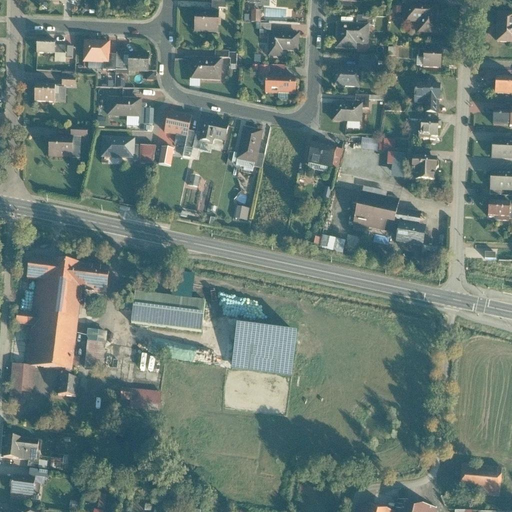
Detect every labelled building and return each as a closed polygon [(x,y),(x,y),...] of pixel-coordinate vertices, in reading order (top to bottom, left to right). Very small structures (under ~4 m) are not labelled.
[(97,3),(85,3),(85,13),(97,13),(97,3)] [(225,3),(211,3),(211,12),(217,12),(217,10),(225,10),(225,3)] [(438,5),(416,5),(403,5),(402,23),(418,24),(418,35),(438,35),(438,5)] [(211,12),(195,11),(195,35),(218,35),(219,12),(217,12),(211,12)] [(260,13),(251,13),(251,24),(255,24),(260,24),(260,13)] [(511,14),(496,14),(495,45),(511,45),(511,14)] [(369,25),(369,28),(373,28),(373,18),(357,18),(357,25),(369,25)] [(260,24),(255,24),(255,31),(259,31),(259,32),(269,33),(271,33),(271,25),(260,25),(260,24)] [(369,25),(357,25),(336,25),(335,52),(357,52),(357,48),(369,48),(369,28),(369,25)] [(271,33),(269,33),(268,59),(284,60),(284,53),(299,54),(299,34),(271,33)] [(37,56),(55,57),(55,48),(55,43),(37,42),(37,56)] [(110,43),(84,42),(84,65),(103,65),(109,65),(109,57),(110,43)] [(74,48),(55,48),(55,57),(54,65),(68,65),(68,60),(74,61),(74,48)] [(443,53),(418,53),(418,68),(443,69),(443,53)] [(128,73),(128,58),(109,57),(109,65),(103,65),(102,72),(119,73),(128,73)] [(149,58),(128,58),(128,73),(149,74),(149,58)] [(361,69),(361,76),(376,76),(376,58),(359,58),(359,69),(361,69)] [(222,60),(214,60),(191,60),(191,82),(222,82),(222,60)] [(268,68),(258,67),(258,74),(258,76),(268,76),(268,68)] [(361,69),(359,69),(334,69),(334,90),(361,90),(361,76),(361,69)] [(78,75),(63,75),(62,88),(77,89),(78,75)] [(298,79),(267,78),(266,96),(297,97),(298,79)] [(511,80),(495,79),(494,96),(511,96),(511,80)] [(423,86),(416,86),(415,106),(423,106),(423,114),(438,114),(438,104),(440,104),(440,86),(433,86),(433,83),(423,83),(423,86)] [(67,89),(35,89),(35,105),(66,105),(67,89)] [(363,104),(363,111),(370,111),(370,98),(355,98),(355,104),(363,104)] [(143,102),(109,101),(108,119),(137,120),(142,120),(142,111),(143,102)] [(363,104),(355,104),(333,104),(333,125),(363,125),(363,111),(363,104)] [(495,111),(494,127),(509,127),(509,129),(511,128),(511,110),(510,110),(510,112),(495,111)] [(142,120),(137,120),(137,127),(155,128),(156,112),(142,111),(142,120)] [(164,134),(188,140),(190,133),(193,120),(169,114),(164,134)] [(106,120),(98,120),(98,129),(106,129),(106,120)] [(230,126),(206,120),(202,136),(200,144),(212,147),(213,142),(225,145),(230,126)] [(438,122),(421,122),(421,138),(440,139),(440,122),(438,122)] [(70,139),(87,139),(87,129),(71,129),(70,139)] [(263,133),(242,129),(236,162),(254,166),(256,166),(258,156),(263,133)] [(190,133),(188,140),(186,150),(198,153),(200,144),(202,136),(190,133)] [(72,160),(72,140),(50,139),(50,160),(72,160)] [(132,161),(134,161),(135,148),(135,140),(102,140),(101,160),(132,161)] [(378,142),(362,140),(360,151),(376,153),(378,142)] [(378,151),(394,152),(395,141),(379,140),(378,151)] [(511,141),(491,141),(491,161),(511,161),(511,141)] [(336,151),(313,147),(309,167),(332,171),(336,151)] [(155,149),(135,148),(134,161),(132,161),(132,163),(139,163),(139,165),(154,165),(155,149)] [(409,156),(387,155),(387,168),(393,168),(392,181),(407,181),(409,156)] [(264,157),(258,156),(256,166),(254,166),(254,169),(261,171),(264,157)] [(440,160),(414,160),(414,177),(417,177),(417,186),(437,186),(437,177),(440,177),(440,160)] [(511,172),(490,172),(489,193),(511,193),(511,172)] [(200,179),(191,177),(189,187),(198,189),(200,179)] [(399,201),(359,194),(352,227),(392,235),(394,225),(397,210),(399,201)] [(511,204),(488,204),(487,218),(510,219),(511,204)] [(250,212),(237,209),(234,221),(248,224),(250,212)] [(399,225),(418,229),(421,215),(397,210),(394,225),(399,226),(399,225)] [(418,229),(399,225),(399,226),(395,246),(421,251),(425,230),(418,229)] [(345,243),(322,238),(319,250),(342,256),(345,243)] [(108,271),(29,261),(26,282),(36,283),(32,315),(16,313),(14,326),(31,328),(26,367),(34,368),(60,372),(71,373),(81,293),(105,296),(108,271)] [(205,305),(133,296),(129,325),(201,334),(205,305)] [(87,343),(105,344),(106,334),(88,332),(87,343)] [(87,343),(85,365),(103,366),(105,344),(87,343)] [(26,367),(12,366),(8,401),(20,402),(21,393),(30,394),(34,368),(26,367)] [(60,372),(57,397),(76,399),(78,381),(70,380),(71,373),(60,372)] [(131,402),(132,391),(121,390),(120,401),(131,402)] [(161,393),(132,391),(131,402),(130,410),(159,413),(161,393)] [(43,442),(5,438),(3,461),(41,465),(43,442)] [(501,471),(464,468),(461,494),(498,498),(501,471)] [(37,481),(37,486),(45,487),(46,481),(49,481),(50,473),(32,470),(31,480),(37,481)] [(31,480),(13,478),(11,495),(35,499),(37,486),(37,481),(31,480)] [(107,498),(100,497),(99,510),(106,511),(107,498)] [(436,511),(437,509),(397,501),(395,511),(436,511)]
